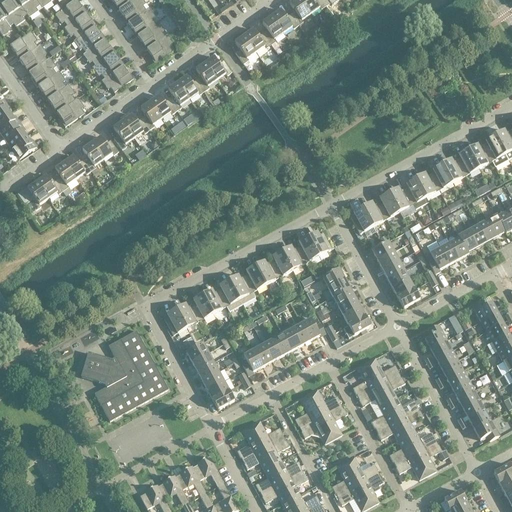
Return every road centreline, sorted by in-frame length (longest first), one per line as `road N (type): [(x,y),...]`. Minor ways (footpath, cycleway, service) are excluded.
road 1 (residential): [(209,428),(145,306),(332,207)]
road 2 (residential): [(332,207),(511,105)]
road 3 (residential): [(408,511),(330,364)]
road 4 (residential): [(475,471),(396,328)]
road 5 (residential): [(147,85),(267,2)]
road 6 (residential): [(396,328),(332,207)]
road 7 (residential): [(329,511),(270,396)]
